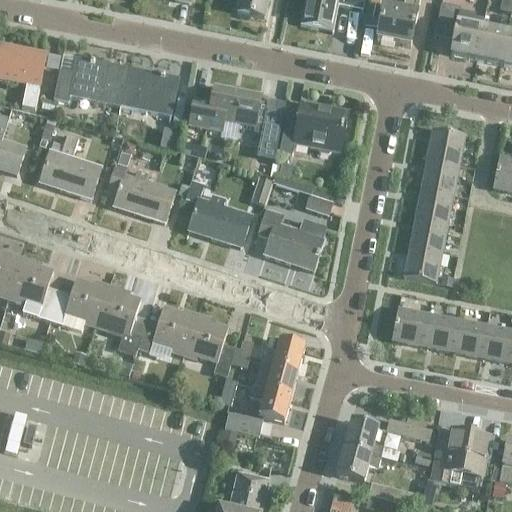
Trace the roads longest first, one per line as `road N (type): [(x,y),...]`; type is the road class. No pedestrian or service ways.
road 1 (residential): [(394,88),(0,5)]
road 2 (residential): [(338,320),(0,209)]
road 3 (residential): [(338,320),(355,280),(394,88)]
road 4 (residential): [(339,370),(511,403)]
road 5 (residential): [(299,511),(339,370)]
